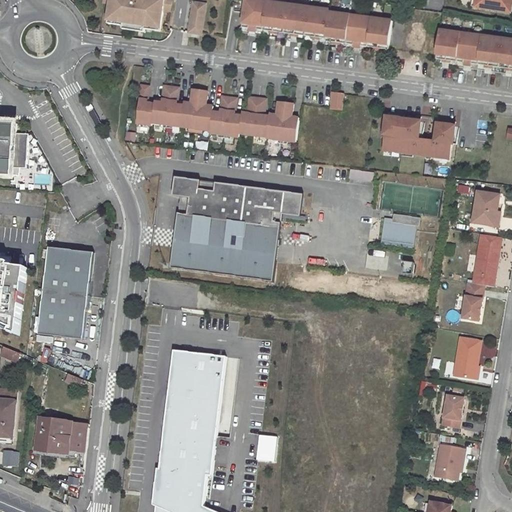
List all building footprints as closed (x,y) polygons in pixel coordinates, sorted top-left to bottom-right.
[(104,0),(104,2),(111,3),(109,20),(161,28),(163,11),(170,12),(172,0),(104,0)] [(256,0),(245,0),(244,12),(242,27),(249,28),(253,28),(256,0)] [(267,1),(256,0),(253,28),(256,29),(263,30),(267,1)] [(511,0),(478,0),(477,8),(511,13),(511,5),(511,0)] [(277,3),(267,1),(263,30),(270,31),(274,31),(277,3)] [(206,4),(194,2),(189,32),(201,34),(206,4)] [(288,4),(277,3),(274,31),(277,32),(284,33),(288,4)] [(298,6),(288,4),(284,33),(291,34),(295,34),(298,6)] [(309,7),(298,6),(295,34),(298,35),(305,35),(309,7)] [(319,8),(309,7),(305,35),(312,36),(315,37),(319,8)] [(329,12),(330,10),(319,8),(315,37),(319,37),(326,38),(329,12)] [(326,38),(326,41),(332,42),(336,42),(340,14),(329,12),(326,38)] [(350,15),(340,14),(336,42),(340,43),(347,44),(350,15)] [(361,17),(350,15),(347,44),(353,45),(357,45),(361,17)] [(371,18),(361,17),(357,45),(361,45),(368,46),(371,18)] [(382,20),(371,18),(368,46),(374,47),(378,48),(382,20)] [(430,22),(413,19),(409,39),(427,42),(430,22)] [(109,20),(108,23),(123,26),(123,29),(145,32),(145,29),(160,31),(161,28),(109,20)] [(388,49),(392,21),(382,20),(378,48),(382,48),(388,49)] [(511,39),(441,31),(437,59),(444,60),(452,61),(465,63),(473,64),(486,65),(494,66),(507,68),(511,68),(511,39)] [(295,141),(297,117),(290,116),(292,103),(277,101),(275,114),(268,113),(268,116),(263,115),(265,99),(248,97),(246,113),(234,111),(235,98),(220,96),(219,109),(212,108),(212,106),(204,105),(206,94),(203,90),(199,90),(195,89),(191,92),(190,103),(176,101),(177,88),(162,85),(161,99),(153,98),(153,100),(146,99),(147,86),(139,85),(135,123),(150,125),(150,122),(187,127),(194,128),(201,129),(209,130),(208,133),(238,136),(238,132),(265,135),(265,137),(295,141)] [(331,92),(329,108),(340,110),(342,93),(331,92)] [(421,117),(387,112),(386,117),(421,122),(421,117)] [(418,139),(421,122),(386,117),(385,134),(384,134),(382,150),(400,152),(401,150),(413,152),(412,154),(437,157),(437,155),(450,157),(451,144),(453,144),(455,127),(438,124),(435,141),(418,139)] [(0,175),(13,177),(13,167),(26,168),(28,134),(15,133),(16,124),(1,123),(0,122),(0,175)] [(374,182),(375,173),(351,170),(350,179),(374,182)] [(274,283),(284,211),(299,213),(302,195),(184,178),(172,268),(274,283)] [(479,192),(474,222),(493,225),(495,212),(497,213),(500,196),(479,192)] [(415,245),(417,226),(420,227),(421,218),(394,214),(394,220),(393,222),(385,221),(383,241),(415,245)] [(502,237),(482,233),(474,283),(485,285),(494,286),(502,237)] [(49,247),(39,334),(85,339),(94,252),(49,247)] [(0,329),(20,332),(29,265),(0,261),(0,329)] [(414,275),(415,263),(406,262),(404,274),(414,275)] [(474,283),(469,282),(464,317),(480,320),(485,285),(474,283)] [(482,339),(461,336),(455,376),(475,379),(478,366),(482,339)] [(4,347),(1,354),(12,359),(16,351),(4,347)] [(237,359),(173,355),(153,511),(227,511),(206,503),(214,435),(231,437),(237,359)] [(69,374),(66,381),(78,387),(82,379),(69,374)] [(0,433),(3,434),(3,441),(12,442),(17,392),(0,390),(0,433)] [(465,398),(449,396),(444,425),(460,427),(465,398)] [(41,418),(37,453),(66,457),(66,454),(69,455),(69,450),(86,453),(89,426),(41,418)] [(255,460),(274,462),(277,437),(258,435),(255,460)] [(467,449),(442,444),(437,476),(459,480),(460,472),(463,457),(465,457),(467,449)] [(2,450),(1,465),(18,466),(18,451),(2,450)] [(68,483),(77,486),(79,479),(69,476),(68,483)] [(453,505),(432,501),(429,511),(451,511),(452,511),(453,505)]
